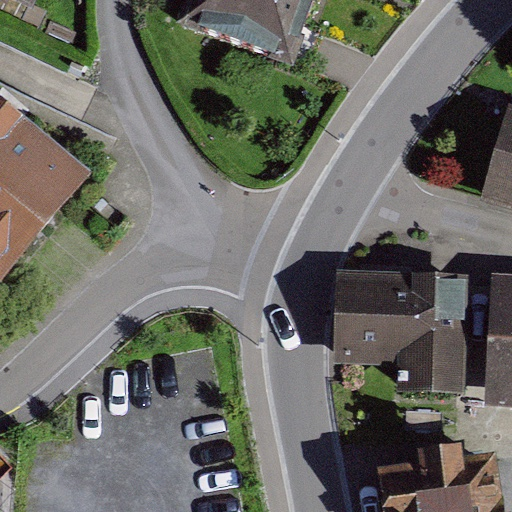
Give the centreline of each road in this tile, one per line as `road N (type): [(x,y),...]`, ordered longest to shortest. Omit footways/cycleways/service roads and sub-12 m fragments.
road 1 (residential): [(209,235),(108,303),(0,399)]
road 2 (residential): [(209,235),(119,42),(117,0)]
road 3 (residential): [(309,265),(294,354),(322,511)]
road 4 (residential): [(497,0),(348,185)]
road 5 (residential): [(348,185),(511,238)]
